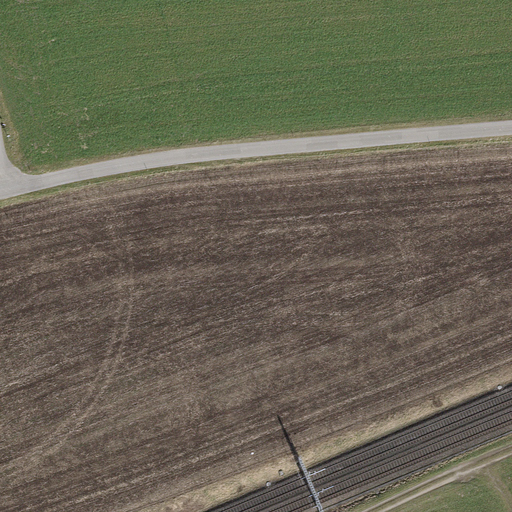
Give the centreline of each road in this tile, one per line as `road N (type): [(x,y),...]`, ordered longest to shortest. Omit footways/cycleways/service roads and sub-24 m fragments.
road 1 (unclassified): [(0,190),(201,155),(511,128)]
road 2 (track): [(511,511),(487,481),(464,475),(385,511)]
